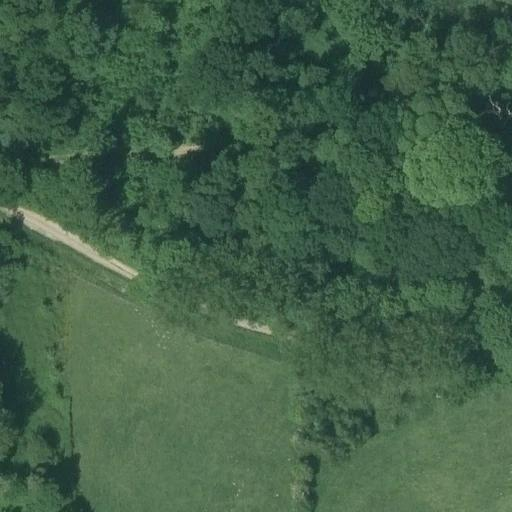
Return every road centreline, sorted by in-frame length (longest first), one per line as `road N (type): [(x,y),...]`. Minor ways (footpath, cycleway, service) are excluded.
road 1 (track): [(511,346),(431,350),(314,337),(197,303),(0,205)]
road 2 (track): [(0,166),(319,136),(462,82),(511,51)]
road 3 (track): [(385,114),(391,92),(381,75),(304,0)]
